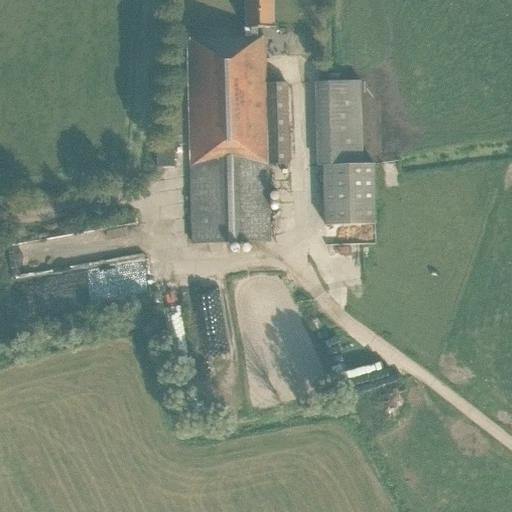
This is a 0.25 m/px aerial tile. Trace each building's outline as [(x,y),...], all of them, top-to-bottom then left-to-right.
[(243,0),(245,38),(191,39),(187,40),(192,244),(269,242),(267,165),(288,165),(286,83),(265,83),(264,37),(257,38),(256,28),(274,28),(272,0),(243,0)] [(313,28),(292,26),(289,57),(310,59),(313,28)] [(321,82),(313,82),(315,166),(322,166),(323,226),(375,224),(373,164),(361,165),(359,81),(321,82)] [(157,169),(175,168),(175,145),(156,145),(157,169)] [(358,242),(329,243),(329,252),(359,251),(358,242)] [(219,292),(191,295),(197,345),(225,342),(219,292)] [(234,383),(228,366),(218,369),(213,355),(185,365),(189,378),(194,377),(199,394),(234,383)] [(347,396),(401,383),(396,363),(366,370),(367,376),(343,382),(347,396)] [(26,407),(28,418),(52,414),(50,402),(26,407)] [(454,441),(474,459),(488,444),(468,426),(454,441)] [(455,448),(445,461),(469,479),(479,467),(455,448)]
